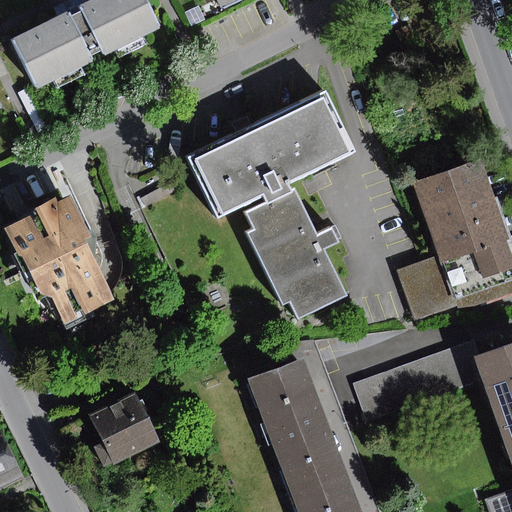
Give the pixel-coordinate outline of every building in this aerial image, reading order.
[(66,14),(12,39),(35,88),(90,61),(87,56),(99,50),(101,56),(157,30),(142,0),(94,0),(77,9),(79,13),(68,19),(66,14)] [(219,0),(224,9),(242,0),(219,0)] [(409,25),(396,32),(407,55),(420,48),(409,25)] [(120,84),(105,91),(111,103),(126,96),(120,84)] [(28,89),(18,93),(38,134),(48,129),(28,89)] [(248,130),(189,156),(218,216),(266,193),(271,203),(294,191),(291,184),(357,153),(328,92),(248,130)] [(511,280),(511,245),(483,161),(415,184),(440,256),(455,300),(511,280)] [(173,181),(141,198),(146,207),(178,190),(173,181)] [(296,189),(294,191),(271,203),(248,214),(256,231),(248,235),(283,307),(290,304),(297,319),(347,296),(324,249),(338,242),(335,235),(332,230),(320,236),(296,189)] [(41,214),(9,231),(42,295),(54,298),(67,323),(115,299),(104,278),(85,240),(91,238),(71,199),(58,205),(56,201),(39,209),(41,214)] [(455,300),(440,256),(398,269),(415,321),(457,307),(455,300)] [(354,384),(366,421),(472,385),(471,381),(482,377),(476,358),(471,344),(354,384)] [(511,345),(476,358),(482,377),(511,461),(511,345)] [(248,380),(291,491),(347,470),(306,359),(248,380)] [(160,442),(136,396),(93,418),(106,442),(95,448),(107,470),(160,442)] [(0,425),(0,489),(24,479),(0,425)] [(363,511),(347,470),(291,491),(298,511),(363,511)] [(511,511),(511,490),(485,500),(489,511),(511,511)]
